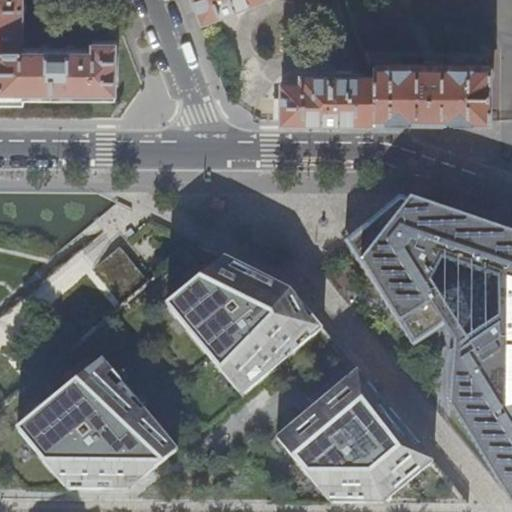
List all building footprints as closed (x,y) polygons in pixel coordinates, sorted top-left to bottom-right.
[(0,0),(0,98),(17,99),(25,99),(25,94),(47,93),(115,90),(116,37),(96,37),(96,47),(76,47),(76,43),(69,43),(69,47),(51,47),(51,44),(42,44),(42,47),(25,47),(25,12),(28,12),(28,3),(25,4),(24,0),(0,0)] [(194,0),(202,18),(248,0),(194,0)] [(223,44),(209,49),(211,55),(220,52),(227,71),(233,68),(223,44)] [(219,74),(227,71),(220,52),(211,55),(219,74)] [(280,114),(280,119),(302,119),(353,120),(432,120),(490,121),(491,63),(374,61),(374,72),(300,71),(300,81),(279,80),(280,97),(274,97),(274,114),(280,114)] [(503,483),(511,496),(511,234),(488,226),(440,210),(403,197),(348,242),(360,266),(388,319),(399,339),(430,327),(444,319),(428,281),(442,260),(496,283),(495,322),(443,352),(445,373),(447,400),(466,428),(497,474),(503,483)] [(296,406),(350,361),(291,291),(195,243),(175,260),(194,284),(167,308),(242,397),(270,374),(296,406)] [(128,492),(178,450),(103,361),(19,431),(68,491),(128,492)] [(470,505),(358,371),(276,440),(331,503),(375,504),(452,504),(470,505)]
